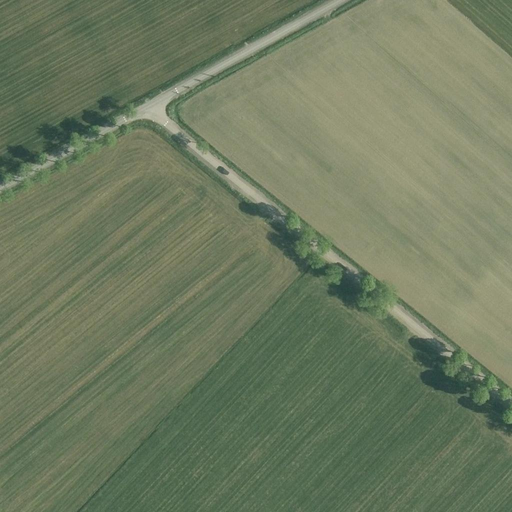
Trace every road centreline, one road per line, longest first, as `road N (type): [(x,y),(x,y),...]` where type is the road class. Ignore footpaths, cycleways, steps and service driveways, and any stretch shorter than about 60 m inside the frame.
road 1 (unclassified): [(511,404),(150,106)]
road 2 (unclassified): [(150,106),(351,0)]
road 3 (unclassified): [(0,188),(150,106)]
